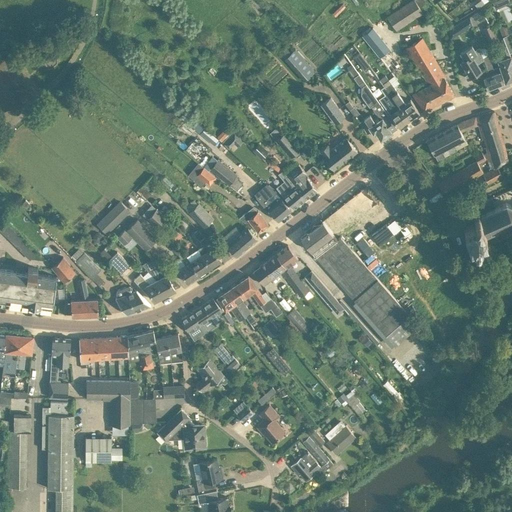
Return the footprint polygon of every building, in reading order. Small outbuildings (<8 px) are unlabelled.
[(397,31),(423,13),(430,8),(423,0),(410,0),(386,16),(397,31)] [(482,0),(479,0),(475,4),(478,8),(484,3),(482,0)] [(483,17),(479,11),(470,17),(472,24),(483,17)] [(462,30),(472,24),(470,17),(458,24),(462,30)] [(295,23),(294,24),(290,27),(298,35),(302,31),(295,23)] [(489,43),(492,42),(496,41),(490,26),(483,28),(489,43)] [(373,27),(362,35),(391,72),(400,65),(387,50),(389,48),(373,27)] [(511,58),(511,55),(510,53),(511,52),(511,43),(509,34),(503,37),(503,38),(501,39),(504,48),(495,51),(498,60),(505,81),(511,77),(511,58)] [(412,95),(422,109),(424,111),(454,95),(444,77),(446,77),(425,43),(422,37),(406,47),(409,53),(414,61),(415,60),(430,84),(412,95)] [(477,64),(484,60),(483,57),(480,48),(475,51),(472,46),(460,53),(464,58),(460,61),(466,70),(463,72),(464,72),(467,78),(477,72),(481,70),(477,64)] [(284,59),(304,81),(315,71),(295,49),(284,59)] [(359,52),(354,57),(365,71),(370,67),(359,52)] [(498,67),(493,69),(488,55),(483,57),(484,60),(489,75),(484,77),(484,76),(483,77),(487,88),(488,88),(503,82),(500,72),(499,70),(498,67)] [(0,108),(25,104),(22,88),(6,90),(0,58),(0,108)] [(353,66),(348,70),(354,77),(359,84),(364,80),(359,73),(358,73),(353,66)] [(385,75),(379,79),(384,85),(386,87),(408,119),(419,111),(413,103),(410,99),(405,103),(397,92),(393,86),(399,82),(399,81),(394,75),(389,79),(385,75)] [(261,90),(264,87),(254,76),(250,79),(261,90)] [(381,139),(397,128),(374,95),(369,88),(366,84),(361,87),(361,94),(370,107),(371,106),(377,115),(377,117),(373,119),(370,114),(364,118),(360,113),(354,106),(353,107),(349,101),(345,103),(359,122),(364,118),(369,126),(373,132),(375,131),(381,139)] [(384,94),(378,99),(390,114),(393,118),(399,126),(408,119),(386,87),(384,85),(380,88),(384,94)] [(324,95),(317,100),(321,104),(335,123),(345,116),(331,97),(327,99),(324,95)] [(507,155),(494,111),(465,119),(457,124),(461,132),(479,125),(483,139),(484,139),(488,152),(485,153),(486,157),(491,170),(497,166),(507,160),(507,155)] [(185,123),(185,122),(191,116),(185,112),(179,118),(185,123)] [(185,122),(199,134),(204,128),(191,116),(185,122)] [(462,132),(461,132),(457,124),(427,139),(435,155),(447,148),(450,153),(453,151),(461,147),(468,143),(465,139),(462,132)] [(205,138),(210,133),(205,128),(200,134),(205,138)] [(275,140),(291,158),(300,149),(285,131),(275,140)] [(234,132),(229,137),(235,143),(238,146),(243,140),(234,132)] [(323,156),(327,161),(334,169),(357,151),(346,137),(331,149),(327,144),(320,150),(324,155),(323,156)] [(267,153),(268,152),(259,143),(253,150),(261,158),(267,153)] [(476,160),(478,162),(485,158),(482,152),(474,156),(476,160)] [(209,169),(218,159),(213,155),(204,167),(208,171),(209,169)] [(250,156),(246,160),(258,172),(263,168),(250,156)] [(218,159),(209,169),(229,185),(237,175),(218,159)] [(446,195),(483,172),(478,162),(476,160),(447,178),(438,183),(446,195)] [(198,162),(188,175),(193,180),(202,186),(205,181),(210,185),(215,177),(208,171),(204,167),(198,162)] [(282,170),(280,172),(287,181),(288,183),(290,181),(291,182),(294,180),(297,185),(295,187),(304,199),(317,189),(311,181),(307,177),(306,178),(303,174),(305,172),(299,164),(285,174),(282,170)] [(242,173),(263,190),(269,183),(247,166),(242,173)] [(479,187),(487,182),(488,183),(502,175),(497,166),(491,170),(484,173),(474,179),(479,187)] [(284,180),(276,187),(293,208),(304,199),(295,187),(297,185),(294,180),(291,182),(290,181),(288,183),(287,181),(280,172),(279,173),(284,180)] [(148,191),(153,186),(148,182),(143,186),(148,191)] [(256,196),(256,197),(266,210),(268,208),(272,213),(276,217),(278,220),(292,209),(285,202),(282,197),(269,186),(262,191),(256,196)] [(322,221),(335,237),(341,232),(352,223),(355,227),(363,220),(361,217),(371,210),(374,214),(382,208),(365,186),(322,221)] [(182,203),(185,200),(176,191),(173,194),(177,198),(182,203)] [(492,198),(477,205),(479,213),(480,214),(496,207),(492,198)] [(26,209),(31,204),(25,199),(21,203),(24,207),(26,209)] [(107,233),(129,211),(120,201),(97,223),(107,233)] [(204,227),(214,218),(199,202),(189,211),(204,227)] [(476,236),(477,241),(479,247),(479,249),(480,249),(481,247),(499,239),(494,229),(511,221),(511,205),(506,202),(496,207),(480,214),(479,213),(478,212),(474,213),(473,214),(474,217),(462,221),(468,239),(476,236)] [(143,214),(147,218),(156,208),(152,204),(143,214)] [(258,210),(257,211),(253,207),(248,211),(240,218),(252,228),(254,227),(258,231),(268,223),(262,216),(258,210)] [(156,208),(147,218),(159,229),(168,219),(161,212),(156,208)] [(149,246),(157,239),(137,219),(126,229),(126,230),(133,236),(132,236),(145,250),(146,249),(152,255),(155,252),(149,246)] [(346,244),(341,238),(337,240),(335,237),(322,221),(317,225),(317,226),(314,228),(313,228),(302,237),(301,236),(301,237),(316,256),(353,299),(377,278),(372,272),(346,244)] [(387,224),(372,235),(379,245),(394,233),(387,224)] [(254,234),(251,230),(248,227),(246,229),(244,230),(239,234),(227,244),(230,248),(236,255),(257,238),(254,234)] [(124,244),(132,236),(133,236),(126,230),(126,229),(125,229),(121,233),(116,237),(124,244)] [(213,246),(212,247),(204,237),(200,240),(200,241),(203,245),(198,248),(210,266),(221,259),(221,260),(221,259),(216,251),(213,246)] [(179,269),(182,274),(187,282),(188,282),(187,281),(198,274),(187,256),(183,251),(171,241),(167,245),(177,253),(178,254),(180,257),(174,261),(179,269)] [(286,267),(282,270),(291,282),(298,276),(289,265),(298,258),(288,245),(276,254),(286,267)] [(79,248),(70,256),(75,261),(83,252),(79,248)] [(108,260),(121,273),(130,264),(117,251),(112,256),(104,248),(100,252),(108,260)] [(198,248),(187,256),(198,274),(210,266),(198,248)] [(100,269),(84,253),(75,261),(92,277),(100,269)] [(276,254),(253,270),(263,284),(282,270),(286,267),(276,254)] [(70,276),(76,272),(63,257),(51,266),(63,280),(64,289),(74,281),(70,276)] [(167,275),(170,274),(160,264),(148,271),(156,279),(164,294),(174,289),(175,289),(170,280),(167,275)] [(0,305),(9,307),(9,302),(21,303),(20,308),(39,311),(52,313),(53,303),(56,277),(42,275),(37,275),(38,268),(28,267),(27,273),(25,272),(13,271),(0,269),(0,305)] [(312,270),(304,276),(337,314),(345,308),(312,270)] [(164,294),(156,279),(148,271),(142,276),(140,273),(134,279),(144,290),(148,294),(150,293),(150,294),(151,294),(154,300),(155,300),(154,299),(164,294)] [(251,291),(260,305),(265,312),(270,308),(276,316),(283,311),(271,297),(266,301),(248,275),(236,283),(245,296),(251,291)] [(297,290),(304,284),(298,276),(291,282),(297,290)] [(64,316),(72,315),(99,314),(97,298),(88,298),(84,278),(78,279),(82,299),(71,299),(71,303),(65,303),(64,316)] [(395,346),(414,330),(418,326),(408,315),(409,314),(377,278),(353,299),(395,346)] [(227,289),(245,315),(250,312),(241,298),(245,296),(236,283),(227,289)] [(116,298),(120,304),(126,314),(151,305),(137,290),(133,291),(132,288),(129,286),(117,290),(116,294),(117,297),(116,298)] [(227,289),(217,296),(226,309),(230,306),(239,319),(245,315),(227,289)] [(213,297),(202,304),(211,318),(224,310),(218,303),(213,297)] [(211,318),(202,304),(191,312),(199,326),(207,321),(209,324),(211,328),(216,325),(211,318)] [(286,314),(291,321),(298,329),(309,341),(317,334),(294,307),(286,314)] [(226,320),(231,316),(227,311),(222,314),(226,320)] [(194,340),(203,334),(204,333),(199,326),(191,312),(180,319),(189,333),(189,332),(194,340)] [(245,315),(250,323),(255,319),(250,312),(245,315)] [(269,330),(275,324),(270,319),(264,324),(269,330)] [(292,334),(298,329),(291,321),(285,326),(292,334)] [(157,345),(155,338),(153,329),(141,332),(140,332),(145,350),(148,362),(152,361),(153,361),(151,353),(153,353),(152,346),(157,345)] [(148,362),(145,350),(140,332),(139,332),(128,335),(129,354),(140,351),(143,364),(147,363),(148,362)] [(171,359),(182,358),(181,349),(182,349),(178,332),(167,335),(170,351),(171,359)] [(15,376),(16,366),(18,351),(17,351),(17,344),(20,344),(20,334),(6,333),(4,350),(5,355),(4,366),(2,375),(15,376)] [(18,351),(16,366),(24,367),(25,359),(26,352),(32,353),(32,350),(33,335),(20,334),(20,344),(17,344),(17,351),(18,351)] [(129,354),(128,335),(79,338),(80,359),(129,356),(129,354)] [(171,359),(170,351),(167,335),(155,338),(157,345),(159,354),(161,363),(165,362),(165,360),(171,360),(171,359)] [(367,346),(372,342),(366,335),(361,339),(367,346)] [(51,354),(51,362),(57,363),(57,364),(67,365),(68,365),(68,355),(70,355),(71,338),(71,337),(52,336),(51,354)] [(241,365),(240,363),(236,359),(232,354),(231,356),(220,343),(214,349),(224,362),(226,361),(229,364),(227,366),(232,373),(241,365)] [(284,374),(291,368),(279,355),(273,361),(284,374)] [(223,374),(216,364),(210,357),(197,367),(205,377),(196,384),(201,391),(210,384),(211,384),(223,374)] [(354,382),(358,378),(347,366),(343,370),(354,382)] [(50,385),(49,397),(67,398),(68,382),(60,381),(60,379),(57,379),(51,379),(50,379),(50,385)] [(130,381),(127,381),(86,380),(86,398),(111,398),(111,424),(112,424),(128,424),(130,424),(130,422),(130,410),(130,399),(130,381)] [(130,399),(138,398),(138,396),(139,396),(138,381),(130,381),(130,399)] [(349,387),(351,390),(353,392),(353,393),(354,393),(357,390),(353,384),(349,387)] [(163,388),(164,397),(174,397),(174,385),(163,386),(163,388)] [(174,397),(175,397),(185,396),(184,385),(174,385),(174,397)] [(272,386),(260,398),(264,402),(276,391),(272,386)] [(153,389),(154,398),(164,397),(163,388),(153,389)] [(282,396),(288,394),(285,388),(279,390),(282,396)] [(353,393),(353,392),(351,390),(345,395),(343,393),(337,397),(341,402),(341,403),(354,393),(353,393)] [(354,393),(341,403),(343,405),(348,402),(351,406),(352,407),(359,414),(365,409),(359,401),(360,401),(354,393)] [(0,405),(10,406),(11,397),(8,397),(0,397),(0,405)] [(130,410),(144,410),(144,398),(138,398),(130,399),(130,410)] [(68,414),(68,400),(51,399),(51,406),(43,406),(42,422),(43,422),(43,425),(42,425),(42,448),(48,448),(48,488),(56,488),(73,488),(74,414),(68,414)] [(279,416),(269,404),(259,413),(265,419),(257,426),(263,432),(264,432),(266,434),(265,435),(266,435),(273,442),(285,432),(275,419),(279,416)] [(237,414),(242,420),(253,411),(248,405),(237,414)] [(185,448),(195,447),(205,446),(204,424),(195,425),(188,418),(189,418),(181,409),(158,432),(166,440),(168,438),(185,437),(185,448)] [(137,422),(144,422),(144,410),(130,410),(130,422),(137,422)] [(9,430),(8,487),(25,488),(26,431),(31,431),(31,415),(14,415),(14,430),(9,430)] [(356,436),(349,429),(345,425),(345,426),(341,421),(326,434),(331,438),(327,442),(337,453),(356,436)] [(319,445),(320,445),(325,440),(314,428),(308,433),(319,445)] [(306,480),(315,472),(317,475),(333,463),(309,436),(303,441),(310,449),(308,451),(291,466),(296,472),(298,471),(306,480)] [(86,439),(86,461),(91,461),(111,461),(111,459),(111,447),(112,440),(86,439)] [(111,459),(122,459),(122,447),(111,447),(111,459)] [(221,466),(219,466),(217,458),(210,460),(209,459),(207,459),(207,460),(199,462),(193,463),(196,480),(199,490),(206,489),(216,487),(214,479),(223,477),(222,471),(221,466)] [(213,491),(217,490),(216,490),(207,492),(197,494),(198,499),(198,500),(199,503),(208,501),(209,511),(230,511),(230,510),(232,510),(231,504),(229,504),(227,497),(215,499),(213,491)]
